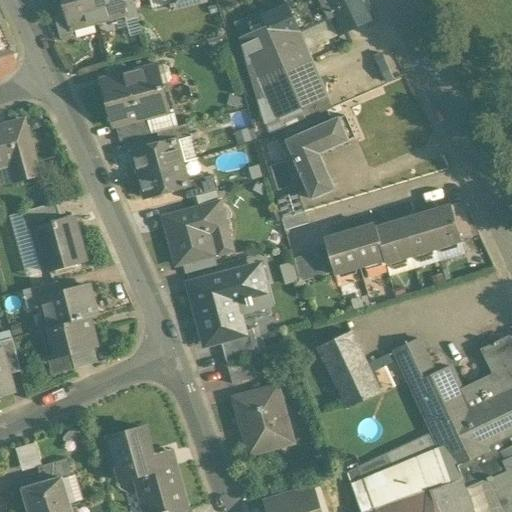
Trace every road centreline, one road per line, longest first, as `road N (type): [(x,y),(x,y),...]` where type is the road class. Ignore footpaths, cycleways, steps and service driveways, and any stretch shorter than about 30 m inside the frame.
road 1 (residential): [(62,83),(166,355)]
road 2 (secondary): [(396,0),(511,243)]
road 3 (residential): [(166,355),(0,429)]
road 4 (residential): [(166,355),(231,511)]
road 5 (unknown): [(373,288),(511,257)]
